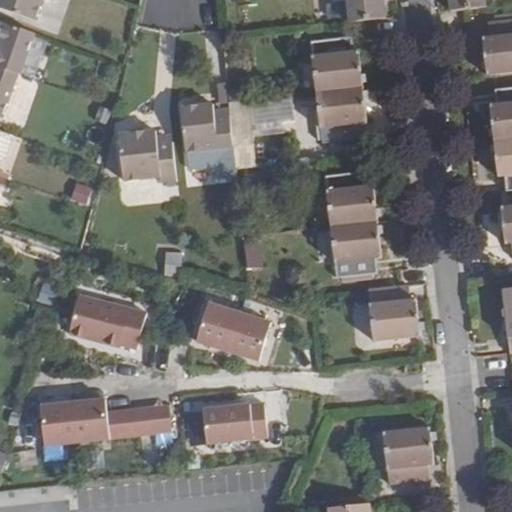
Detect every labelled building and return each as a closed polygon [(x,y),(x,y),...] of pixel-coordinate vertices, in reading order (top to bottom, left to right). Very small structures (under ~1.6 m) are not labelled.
[(0,0),(0,7),(36,21),(43,0),(0,0)] [(387,0),(351,0),(354,18),(378,15),(389,14),(387,0)] [(511,15),(492,17),(494,32),(485,33),(490,70),(511,67),(511,15)] [(35,34),(0,22),(0,67),(18,74),(21,75),(35,34)] [(315,38),(322,87),(368,83),(365,47),(358,47),(357,33),(315,38)] [(0,117),(2,119),(18,74),(0,67),(0,117)] [(368,83),(322,87),(327,138),(368,134),(367,120),(373,119),(368,83)] [(494,100),(497,137),(511,135),(511,83),(500,84),(502,99),(494,100)] [(215,116),(214,111),(214,105),(182,108),(187,150),(220,147),(234,145),(231,115),(215,116)] [(160,174),(177,172),(172,133),(155,134),(154,129),(154,126),(143,126),(139,122),(129,123),(125,129),(118,130),(123,172),(159,169),(160,174)] [(13,136),(1,132),(0,135),(0,160),(4,162),(9,159),(16,141),(13,136)] [(511,135),(497,137),(502,170),(510,170),(511,185),(511,135)] [(221,162),(236,161),(234,145),(220,147),(221,162)] [(220,147),(187,150),(188,166),(221,162),(220,147)] [(331,168),(336,220),(384,215),(380,179),(374,180),(372,165),(331,168)] [(70,200),(85,204),(90,188),(75,183),(70,200)] [(384,215),(336,220),(342,272),(383,268),(381,252),(388,252),(384,215)] [(262,266),(261,242),(245,243),(246,267),(262,266)] [(159,276),(174,279),(175,261),(160,257),(159,276)] [(408,279),(374,283),(380,337),(426,331),(422,293),(417,293),(416,278),(408,279)] [(82,298),(71,337),(140,356),(150,314),(82,298)] [(277,324),(212,304),(199,348),(264,368),(277,324)] [(108,403),(44,408),(48,451),(114,444),(110,413),(108,403)] [(268,405),(205,412),(210,452),(273,442),(268,405)] [(171,406),(110,413),(114,444),(175,437),(171,406)] [(437,421),(390,427),(395,477),(437,473),(435,459),(441,459),(437,421)] [(380,511),(379,497),(333,502),(334,511),(380,511)]
